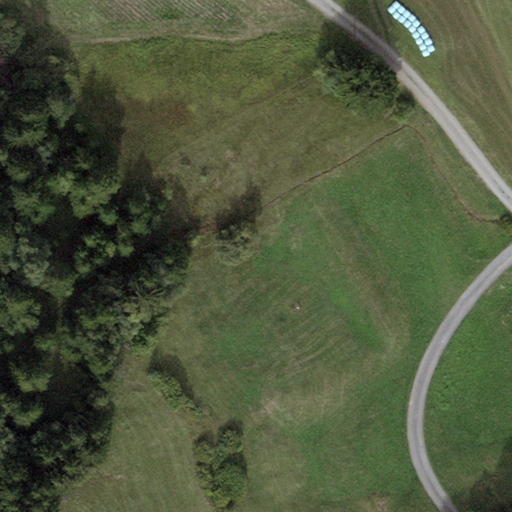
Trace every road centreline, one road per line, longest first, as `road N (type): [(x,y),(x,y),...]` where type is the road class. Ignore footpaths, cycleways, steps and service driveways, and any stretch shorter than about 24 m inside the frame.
road 1 (track): [(511,253),(428,360),(415,407),(418,455),(448,511)]
road 2 (track): [(316,0),(448,127),(511,202)]
